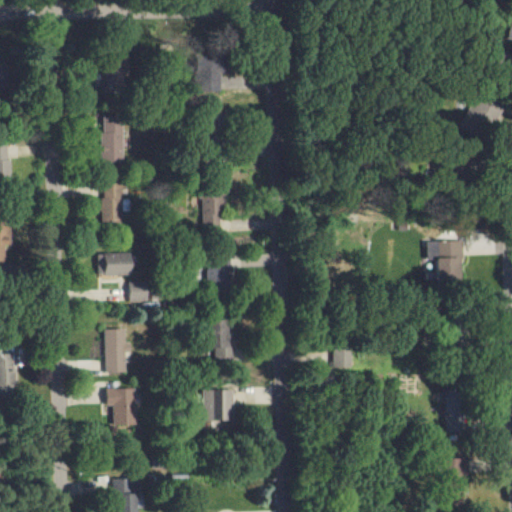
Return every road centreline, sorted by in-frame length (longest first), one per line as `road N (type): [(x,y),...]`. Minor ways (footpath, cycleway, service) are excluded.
road 1 (residential): [(271,0),(284,511)]
road 2 (residential): [(53,0),(55,511)]
road 3 (residential): [(0,13),(272,10)]
